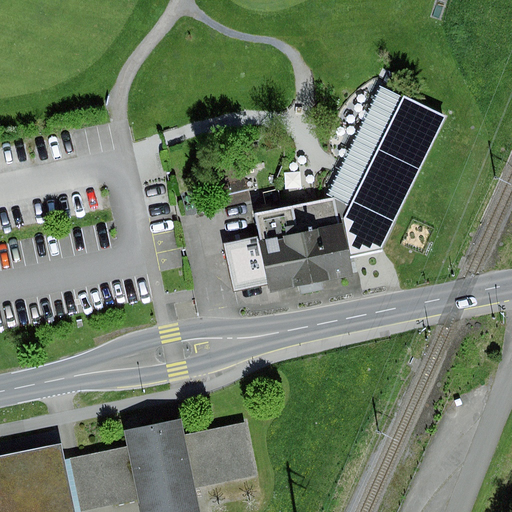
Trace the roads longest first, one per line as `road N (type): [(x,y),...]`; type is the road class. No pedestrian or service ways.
road 1 (secondary): [(0,390),(511,285)]
road 2 (unclassified): [(511,370),(455,511)]
